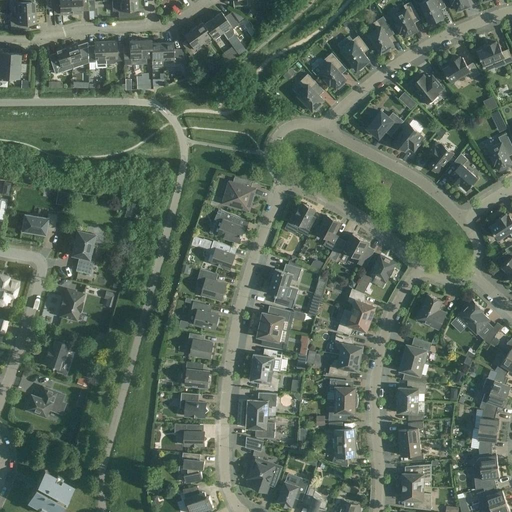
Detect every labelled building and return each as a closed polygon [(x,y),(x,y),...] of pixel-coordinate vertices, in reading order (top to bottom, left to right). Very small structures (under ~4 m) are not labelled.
[(31,0),(11,0),(14,3),(15,3),(18,3),(18,13),(35,13),(34,1),(32,2),(31,0)] [(59,0),(60,14),(71,13),(70,0),(59,0)] [(70,0),(71,13),(83,13),(82,7),(88,7),(87,0),(70,0)] [(119,0),(113,0),(113,11),(120,11),(120,18),(132,17),(132,10),(138,10),(137,0),(119,0)] [(446,7),(442,0),(426,0),(420,3),(430,24),(431,23),(432,24),(439,21),(438,20),(444,17),(441,9),(446,7)] [(451,0),(453,3),(454,2),(457,10),(459,10),(459,11),(465,9),(465,7),(470,5),(468,0),(451,0)] [(419,17),(411,1),(404,5),(406,9),(394,15),(398,22),(396,23),(400,31),(402,30),(405,36),(407,35),(408,37),(413,34),(413,33),(418,30),(413,20),(419,17)] [(222,33),(227,39),(231,36),(233,34),(233,33),(233,30),(232,29),(238,25),(229,13),(225,16),(221,12),(212,19),(222,33)] [(35,24),(35,13),(18,13),(18,14),(10,14),(11,30),(29,29),(29,24),(35,24)] [(390,26),(383,16),(373,23),(377,29),(369,34),(381,53),(383,52),(384,53),(390,49),(389,48),(394,44),(384,30),(390,26)] [(212,19),(204,24),(204,25),(212,36),(212,37),(213,39),(222,33),(212,19)] [(203,43),(212,37),(212,36),(204,25),(204,24),(202,22),(193,28),(203,43)] [(194,49),(203,43),(193,28),(184,35),(187,39),(182,43),(190,55),(196,51),(194,49)] [(364,65),(370,60),(361,49),(367,45),(359,35),(353,39),(354,41),(342,50),(357,70),(359,69),(360,70),(365,66),(364,65)] [(123,47),(124,61),(124,65),(141,64),(140,40),(129,41),(130,47),(123,47)] [(140,40),(141,64),(147,64),(146,58),(152,57),(151,43),(152,43),(151,40),(140,40)] [(487,47),(478,51),(481,57),(480,57),(481,59),(482,59),(484,65),(486,71),(495,67),(495,68),(505,64),(511,61),(511,57),(508,49),(502,51),(499,43),(497,43),(496,41),(486,45),(487,47)] [(94,45),(88,46),(88,49),(89,62),(95,62),(95,68),(106,67),(106,64),(107,64),(105,42),(94,43),(94,45)] [(117,61),(124,61),(123,47),(117,47),(116,42),(105,42),(107,64),(114,63),(117,61)] [(162,42),(152,43),(151,43),(152,57),(152,68),(163,67),(163,60),(162,42)] [(173,42),(162,42),(163,60),(174,59),(174,63),(186,63),(181,49),(173,49),(173,42)] [(89,62),(88,49),(88,46),(79,49),(77,43),(66,47),(73,67),(73,68),(89,63),(89,62)] [(73,67),(66,47),(56,50),(58,56),(50,58),(55,74),(73,68),(73,67)] [(232,47),(223,53),(229,61),(238,55),(232,47)] [(0,77),(9,78),(10,53),(0,52),(0,77)] [(343,65),(332,52),(322,62),(323,63),(319,67),(322,71),(326,76),(325,78),(330,84),(332,83),(336,88),(338,87),(339,88),(344,84),(343,82),(347,79),(338,69),(343,65)] [(10,53),(9,78),(19,79),(20,72),(26,72),(27,63),(20,63),(21,54),(10,53)] [(461,58),(460,56),(451,62),(452,64),(444,69),(447,74),(448,76),(452,81),(469,71),(472,78),(480,73),(473,62),(468,66),(463,57),(461,58)] [(317,82),(308,73),(300,82),(305,87),(298,95),(313,110),(315,109),(316,110),(321,105),(320,104),(324,100),(312,87),(317,82)] [(430,82),(424,75),(419,79),(418,77),(413,81),(414,83),(412,84),(427,103),(439,94),(438,93),(443,88),(435,78),(430,82)] [(494,94),(483,99),(488,109),(499,105),(494,94)] [(498,108),(490,112),(500,131),(508,127),(498,108)] [(389,117),(381,111),(368,128),(369,129),(368,131),(374,135),(375,134),(379,137),(388,127),(394,132),(403,121),(393,113),(389,117)] [(420,133),(409,124),(394,142),(396,143),(395,145),(400,149),(401,148),(405,151),(409,147),(414,151),(425,138),(419,134),(420,133)] [(440,127),(436,132),(441,136),(445,131),(440,127)] [(511,150),(511,144),(506,133),(499,137),(501,142),(489,148),(492,154),(491,155),(495,164),(496,163),(500,169),(501,169),(502,170),(508,167),(507,166),(511,163),(511,162),(507,153),(511,150)] [(441,145),(436,141),(427,152),(432,156),(427,163),(432,166),(430,168),(435,172),(437,170),(438,172),(453,153),(442,144),(441,145)] [(475,147),(470,143),(465,147),(471,152),(475,147)] [(468,159),(461,153),(453,163),(457,167),(451,174),(452,176),(451,177),(459,185),(460,183),(467,189),(472,185),(474,183),(473,183),(477,178),(463,165),(468,159)] [(253,181),(235,175),(233,182),(229,181),(225,195),(231,197),(228,204),(250,211),(254,195),(249,194),(251,188),(252,188),(251,187),(253,181)] [(62,204),(65,192),(57,190),(54,202),(62,204)] [(124,214),(133,216),(137,203),(128,201),(124,214)] [(305,204),(303,203),(301,207),(300,207),(295,216),(296,217),(294,221),(301,224),(298,230),(309,236),(315,224),(309,221),(316,210),(310,207),(309,205),(307,203),(305,204)] [(239,216),(221,209),(218,218),(219,220),(222,222),(217,234),(239,242),(245,227),(237,224),(236,221),(239,216)] [(45,233),(46,229),(54,231),(57,215),(48,213),(47,218),(26,215),(26,214),(24,214),(24,215),(25,215),(22,229),(22,230),(23,230),(30,231),(30,232),(37,233),(44,234),(45,234),(45,233)] [(508,215),(506,213),(497,219),(499,221),(491,226),(494,232),(495,234),(495,233),(499,239),(511,230),(511,218),(509,214),(508,215)] [(341,222),(327,215),(318,233),(327,238),(324,244),(333,250),(335,245),(340,237),(340,236),(335,233),(341,222)] [(95,234),(77,230),(71,255),(79,257),(76,271),(91,274),(94,259),(89,258),(95,234)] [(369,242),(353,233),(343,250),(360,259),(358,263),(365,266),(374,249),(367,246),(369,242)] [(195,236),(192,243),(201,246),(203,239),(195,236)] [(346,240),(340,237),(335,245),(341,249),(346,240)] [(232,246),(214,240),(209,253),(214,254),(212,262),(222,266),(223,268),(226,267),(230,269),(235,254),(230,252),(232,246)] [(395,262),(380,254),(370,273),(385,281),(389,275),(390,275),(394,269),(392,268),(395,262)] [(511,257),(509,261),(509,260),(507,262),(503,267),(510,273),(508,275),(511,278),(511,257)] [(190,265),(184,264),(182,272),(188,273),(190,265)] [(269,279),(289,285),(292,279),(298,281),(302,268),(288,264),(286,271),(275,268),(274,273),(272,273),(270,276),(269,279)] [(214,272),(201,268),(198,276),(206,279),(202,294),(222,299),(227,284),(212,280),(214,272)] [(364,273),(355,289),(364,293),(372,278),(364,273)] [(8,277),(2,275),(0,274),(0,305),(9,308),(13,296),(14,297),(19,282),(8,279),(8,277)] [(328,277),(320,274),(318,279),(326,282),(328,277)] [(289,285),(269,279),(268,283),(268,286),(270,287),(268,292),(279,295),(276,303),(290,307),(294,294),(287,292),(289,285)] [(336,283),(334,289),(346,293),(348,287),(336,283)] [(364,293),(355,289),(352,288),(347,300),(354,305),(351,311),(371,318),(375,306),(362,301),(365,293),(364,293)] [(84,294),(67,289),(60,315),(77,320),(79,311),(80,311),(82,303),(81,303),(84,294)] [(94,290),(94,296),(108,296),(107,305),(113,305),(114,290),(94,290)] [(443,301),(428,294),(419,314),(427,317),(425,322),(439,329),(445,314),(439,311),(439,309),(443,301)] [(483,310),(473,299),(458,315),(477,333),(490,319),(482,312),(483,310)] [(207,304),(193,301),(191,313),(197,314),(194,324),(216,329),(216,326),(218,325),(219,323),(219,321),(219,319),(219,317),(219,314),(206,311),(207,304)] [(258,323),(282,329),(284,319),(289,320),(291,310),(272,306),(270,313),(263,312),(262,318),(260,319),(259,320),(259,322),(258,323)] [(371,318),(351,311),(351,312),(344,309),(341,318),(337,330),(351,334),(353,326),(366,331),(371,318)] [(282,329),(258,323),(258,324),(258,325),(258,327),(258,329),(259,330),(258,336),(262,337),(264,340),(263,346),(283,349),(284,342),(279,340),(282,329)] [(497,333),(492,329),(485,339),(490,343),(497,333)] [(202,334),(190,332),(188,343),(193,344),(191,354),(211,357),(213,343),(201,340),(202,334)] [(341,350),(340,354),(360,358),(361,352),(362,353),(364,345),(359,345),(359,346),(353,344),(354,338),(336,333),(335,342),(336,342),(336,345),(337,348),(340,349),(341,350)] [(402,356),(423,362),(424,360),(426,360),(427,358),(428,355),(427,353),(426,352),(427,350),(429,351),(432,342),(416,337),(414,344),(412,346),(407,344),(406,350),(404,352),(403,354),(402,356)] [(47,355),(44,363),(58,368),(57,371),(66,374),(72,356),(66,354),(69,344),(55,340),(52,350),(48,349),(46,355),(47,355)] [(253,353),(252,360),(253,361),(253,367),(272,369),(279,370),(280,370),(282,362),(283,351),(268,348),(267,355),(253,353)] [(359,364),(360,358),(340,354),(339,360),(337,359),(335,360),(333,361),(332,363),(332,365),(330,364),(329,373),(347,375),(348,368),(355,369),(354,370),(359,371),(360,364),(359,364)] [(511,357),(507,354),(502,363),(500,362),(495,370),(498,372),(505,375),(506,375),(510,369),(511,370),(511,357)] [(420,374),(423,362),(402,356),(402,359),(402,365),(401,369),(405,370),(407,373),(405,378),(425,382),(427,376),(420,374)] [(201,363),(187,361),(186,369),(187,369),(186,384),(194,385),(195,387),(200,388),(201,386),(208,387),(208,382),(210,381),(211,377),(209,375),(209,371),(200,370),(201,363)] [(272,369),(253,367),(252,372),(250,372),(249,379),(263,381),(262,388),(278,390),(279,379),(272,376),(272,369)] [(509,377),(506,375),(505,375),(498,372),(495,380),(487,378),(483,387),(485,392),(491,390),(507,396),(511,386),(506,384),(509,377)] [(336,391),(336,399),(358,400),(358,396),(357,392),(356,392),(356,387),(344,386),(344,379),(330,378),(330,391),(336,391)] [(398,399),(418,400),(419,393),(426,393),(426,382),(413,380),(412,387),(399,387),(398,399)] [(28,400),(26,405),(27,406),(26,408),(29,409),(28,411),(33,413),(34,411),(45,415),(48,408),(52,410),(62,413),(66,401),(63,400),(64,394),(57,392),(43,386),(39,397),(31,395),(29,401),(28,400)] [(485,392),(480,408),(484,409),(496,412),(498,405),(503,406),(504,404),(508,405),(511,398),(507,396),(491,390),(485,392)] [(196,393),(182,392),(180,407),(186,408),(185,415),(201,417),(209,410),(206,407),(206,402),(196,401),(196,393)] [(247,406),(247,413),(268,414),(268,407),(272,407),(273,406),(276,406),(277,393),(262,392),(262,400),(249,399),(248,406),(247,406)] [(358,400),(336,399),(335,406),(329,406),(329,420),(343,419),(343,412),(355,413),(355,407),(357,407),(358,403),(358,400)] [(418,400),(398,399),(397,412),(411,412),(411,420),(423,419),(424,413),(418,413),(418,400)] [(479,428),(498,430),(499,429),(498,429),(498,427),(499,427),(500,419),(495,419),(496,412),(484,409),(483,417),(481,417),(479,428)] [(267,422),(268,414),(247,413),(246,420),(247,421),(247,427),(256,428),(255,436),(274,437),(275,422),(267,422)] [(399,429),(400,442),(420,440),(419,427),(424,427),(423,420),(408,422),(409,428),(399,429)] [(328,443),(357,441),(358,434),(355,434),(355,428),(343,428),(343,422),(329,422),(329,429),(335,430),(336,438),(328,438),(328,443)] [(200,424),(175,423),(175,432),(185,434),(185,444),(192,445),(195,447),(198,445),(205,445),(205,441),(208,438),(201,431),(200,424)] [(473,427),(471,447),(479,448),(492,448),(492,441),(497,441),(498,434),(497,434),(498,431),(498,430),(479,428),(475,427),(473,427)] [(264,440),(246,436),(246,447),(261,451),(264,440)] [(420,440),(400,442),(401,455),(412,454),(412,460),(424,459),(424,452),(421,453),(420,440)] [(357,441),(328,443),(328,447),(336,447),(336,455),(334,456),(332,461),(345,466),(348,466),(348,458),(344,457),(344,456),(356,455),(356,450),(358,450),(356,442),(357,441)] [(297,444),(296,442),(291,445),(291,446),(290,449),(299,453),(299,445),(297,444)] [(481,468),(498,466),(497,455),(492,455),(492,448),(479,448),(480,457),(476,461),(477,464),(474,464),(473,466),(473,470),(474,470),(478,472),(481,468)] [(201,454),(183,452),(182,459),(184,459),(184,465),(179,465),(179,470),(180,475),(185,474),(186,482),(203,478),(202,470),(199,471),(199,467),(204,468),(205,460),(200,460),(201,454)] [(282,466),(255,457),(248,478),(254,480),(252,487),(267,492),(270,484),(275,486),(282,466)] [(403,481),(403,486),(423,486),(423,480),(431,480),(432,463),(415,465),(415,473),(403,473),(403,475),(402,475),(401,476),(400,477),(400,478),(400,479),(401,479),(401,480),(402,481),(403,481)] [(478,472),(474,470),(476,489),(484,488),(496,485),(495,477),(500,477),(498,466),(481,468),(478,472)] [(87,511),(95,498),(44,470),(27,501),(47,511),(87,511)] [(286,481),(279,501),(292,505),(296,493),(304,496),(309,480),(294,474),(289,472),(286,481)] [(498,491),(496,485),(484,488),(484,490),(476,493),(482,509),(488,511),(490,506),(507,500),(503,490),(498,491)] [(200,493),(198,486),(183,489),(186,497),(185,498),(188,509),(190,508),(191,511),(197,511),(214,507),(210,495),(204,497),(203,492),(200,493)] [(309,486),(303,503),(310,505),(308,511),(310,511),(325,511),(327,507),(325,507),(328,500),(321,498),(321,495),(315,491),(316,488),(309,486)] [(423,493),(423,486),(403,486),(403,491),(402,491),(401,491),(401,492),(400,492),(400,493),(400,494),(400,495),(401,496),(401,497),(402,497),(403,497),(403,499),(415,499),(415,507),(431,509),(431,493),(423,493)] [(347,493),(339,490),(334,507),(340,509),(339,511),(360,511),(361,511),(361,508),(361,506),(359,506),(360,505),(344,499),(347,493)] [(506,511),(510,511),(507,500),(490,506),(488,511),(487,511),(506,511)]
